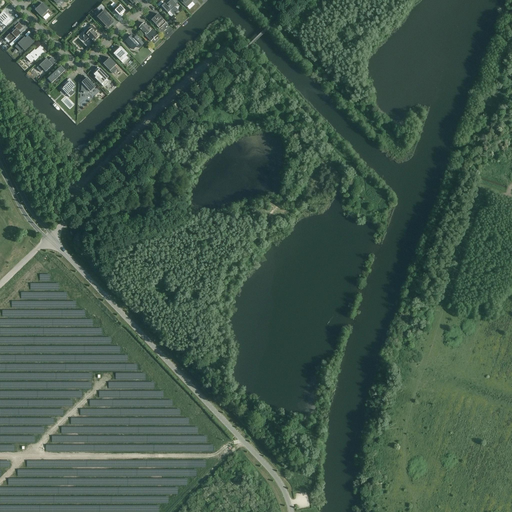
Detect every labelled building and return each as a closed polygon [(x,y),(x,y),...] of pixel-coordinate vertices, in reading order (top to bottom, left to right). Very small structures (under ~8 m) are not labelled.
[(175,7),(177,5),(171,0),(170,0),(165,5),(164,3),(160,8),(162,10),(164,9),(168,13),(170,11),(174,15),(178,11),(175,7)] [(47,13),(46,11),(47,9),(41,2),(37,6),(38,8),(36,10),(39,13),(43,17),(47,13)] [(120,5),(115,10),(120,16),(125,11),(120,5)] [(104,10),(97,17),(106,27),(113,20),(104,10)] [(6,15),(3,13),(0,15),(0,24),(2,23),(6,27),(13,20),(7,14),(6,15)] [(149,18),(159,29),(166,22),(157,14),(155,16),(153,14),(149,18)] [(19,31),(23,27),(19,23),(13,28),(15,30),(13,32),(13,31),(6,37),(10,41),(14,37),(15,38),(21,33),(19,31)] [(139,27),(144,33),(144,32),(146,34),(145,35),(144,35),(151,42),(151,41),(153,39),(154,39),(154,38),(157,35),(157,36),(157,35),(151,29),(150,30),(148,28),(149,28),(144,23),(143,23),(144,23),(142,25),(141,25),(139,27)] [(86,41),(90,37),(94,41),(96,39),(98,37),(94,33),(96,31),(97,31),(91,25),(85,32),(85,31),(84,32),(85,32),(83,33),(83,35),(83,37),(83,39),(86,42),(86,41)] [(24,38),(22,40),(16,46),(16,47),(20,51),(24,48),(25,50),(34,41),(32,39),(33,38),(30,35),(25,39),(24,38)] [(144,44),(137,37),(137,36),(136,36),(134,38),(131,35),(125,41),(133,49),(137,46),(139,48),(144,44)] [(32,51),(26,57),(31,62),(34,60),(35,61),(44,52),(42,50),(43,49),(40,46),(35,50),(34,49),(32,51)] [(125,56),(127,54),(119,46),(115,51),(116,52),(114,54),(123,63),(128,59),(125,56)] [(48,61),(46,59),(37,68),(41,72),(43,70),(45,72),(56,62),(52,57),(48,61)] [(116,65),(114,62),(109,58),(108,59),(107,58),(102,63),(104,65),(106,67),(112,74),(114,72),(115,72),(116,71),(115,71),(117,69),(115,66),(116,65)] [(64,71),(60,67),(60,66),(47,79),(51,83),(64,71),(64,70),(64,71)] [(96,78),(103,86),(108,82),(106,79),(107,77),(98,67),(95,70),(96,71),(93,73),(97,77),(96,78)] [(89,92),(90,92),(95,87),(87,78),(81,82),(82,83),(81,93),(83,93),(84,93),(88,93),(89,92)] [(62,89),(70,97),(75,92),(72,89),(74,87),(73,85),(74,84),(71,81),(70,82),(68,80),(63,84),(66,86),(62,89)] [(104,99),(109,94),(105,89),(99,94),(104,99)]
